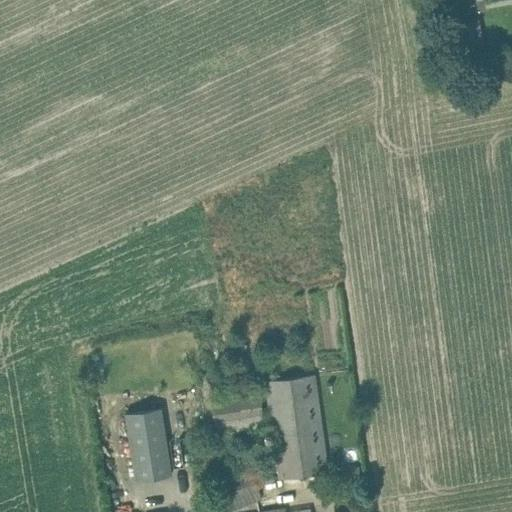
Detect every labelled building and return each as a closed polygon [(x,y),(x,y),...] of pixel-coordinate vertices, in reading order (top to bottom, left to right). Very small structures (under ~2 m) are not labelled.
[(276,458),(279,477),(327,471),(324,451),(315,374),(264,381),(276,458)] [(170,386),(171,397),(192,396),(191,385),(170,386)] [(214,426),(262,428),(263,397),(216,395),(214,426)] [(162,407),(124,413),(135,480),(173,475),(162,407)] [(274,479),(267,460),(217,479),(224,497),(221,499),(226,511),(261,498),(256,485),(274,479)]
